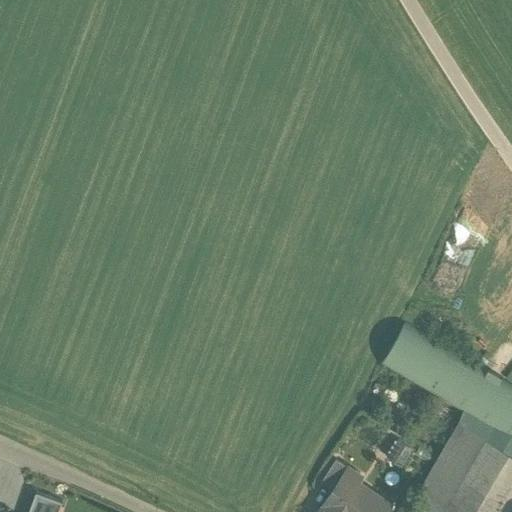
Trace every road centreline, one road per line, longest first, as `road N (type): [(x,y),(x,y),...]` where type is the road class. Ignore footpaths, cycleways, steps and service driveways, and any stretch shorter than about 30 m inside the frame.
road 1 (unclassified): [(410,0),(511,158)]
road 2 (residential): [(125,511),(0,456)]
